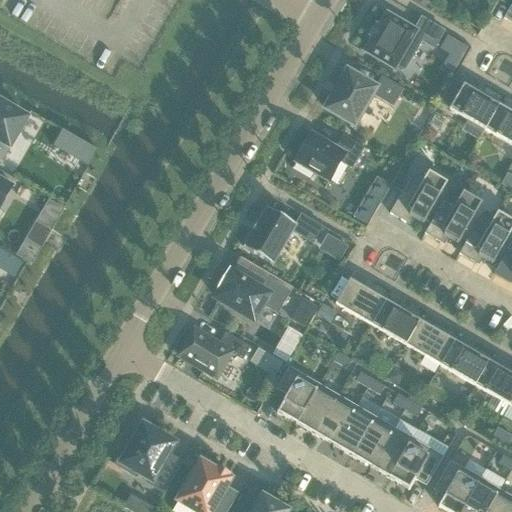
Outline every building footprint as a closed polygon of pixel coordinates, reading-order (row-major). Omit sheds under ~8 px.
[(435,49),(445,32),(422,19),(416,30),(387,13),(379,27),(376,26),(369,37),(372,39),(364,53),(395,71),(397,69),(401,71),(405,70),(422,42),(435,49)] [(469,51),(453,42),(446,55),(461,64),(469,51)] [(394,108),(404,90),(382,77),(376,89),(348,73),(326,110),(355,127),(373,96),(394,108)] [(499,107),(500,107),(502,104),(485,94),(483,98),(464,86),(450,111),(485,131),(499,107)] [(0,161),(2,163),(11,148),(6,145),(15,128),(21,131),(28,119),(0,102),(0,161)] [(511,114),(500,107),(499,107),(485,131),(511,147),(511,114)] [(421,139),(432,145),(438,135),(428,129),(421,139)] [(63,131),(54,147),(67,155),(77,139),(63,131)] [(295,163),(330,183),(341,163),(353,170),(365,149),(343,136),(337,148),(312,134),(295,163)] [(468,166),(477,171),(482,162),(473,157),(468,166)] [(414,174),(390,215),(406,224),(410,217),(424,225),(448,184),(429,173),(425,180),(414,174)] [(0,209),(13,187),(0,179),(0,209)] [(355,219),(366,226),(389,187),(378,180),(355,219)] [(438,212),(425,235),(440,244),(444,237),(458,245),(482,204),(463,193),(448,218),(446,217),(438,212)] [(48,201),(16,257),(31,266),(63,210),(48,201)] [(444,203),(438,212),(446,217),(452,207),(444,203)] [(295,225),(267,209),(244,249),(274,266),(293,232),(314,244),(323,228),(301,215),(295,225)] [(459,255),(475,264),(479,257),(493,265),(511,232),(511,221),(498,213),(483,239),(473,233),(459,255)] [(344,258),(350,248),(330,237),(324,246),(344,258)] [(511,255),(507,253),(494,275),(510,284),(511,279),(511,255)] [(268,280),(261,292),(229,273),(219,290),(221,291),(216,300),(254,322),(263,306),(277,314),(290,293),(268,280)] [(385,302),(386,303),(388,299),(371,289),(369,293),(350,281),(336,306),(371,326),(385,302)] [(187,296),(181,311),(203,319),(208,305),(187,296)] [(318,308),(305,301),(295,318),(308,325),(318,308)] [(404,313),(386,303),(385,302),(371,326),(406,347),(420,322),(421,323),(423,319),(406,310),(404,313)] [(316,317),(331,325),(337,313),(323,305),(316,317)] [(344,335),(350,322),(336,316),(330,329),(344,335)] [(438,333),(421,323),(420,322),(406,347),(440,367),(454,342),(455,343),(457,339),(440,330),(438,333)] [(243,361),(250,348),(226,334),(219,346),(195,332),(180,357),(217,379),(231,355),(243,361)] [(473,353),(455,343),(454,342),(440,367),(475,387),(489,363),(490,363),(492,360),(475,350),(473,353)] [(283,364),(260,350),(254,360),(277,374),(283,364)] [(335,363),(346,369),(351,362),(340,355),(335,363)] [(507,373),(490,363),(489,363),(475,387),(509,407),(511,402),(511,371),(509,370),(507,373)] [(296,427),(320,386),(290,369),(277,390),(288,396),(277,414),(286,419),(285,420),(286,421),(287,420),(296,425),(296,426),(296,427)] [(402,379),(401,374),(394,370),(387,382),(397,387),(402,379)] [(368,390),(373,381),(361,374),(356,383),(368,390)] [(368,390),(380,396),(385,387),(373,381),(368,390)] [(316,437),(339,397),(320,386),(296,427),(297,427),(297,426),(307,432),(306,433),(308,433),(308,432),(316,437)] [(406,411),(411,402),(398,395),(393,404),(406,411)] [(334,449),(357,408),(339,397),(316,437),(323,441),(322,442),(323,443),(324,441),(334,447),(333,448),(334,449)] [(411,402),(406,411),(418,418),(423,409),(411,402)] [(445,405),(441,412),(448,416),(452,409),(445,405)] [(353,458),(376,419),(357,408),(334,449),(335,448),(344,453),(344,454),(345,455),(345,454),(353,458)] [(371,470),(395,430),(376,419),(353,458),(360,463),(360,464),(361,464),(361,463),(371,469),(370,470),(371,470)] [(149,429),(148,429),(144,427),(131,449),(127,447),(116,465),(140,480),(142,476),(152,482),(150,485),(165,494),(182,464),(183,463),(169,455),(175,445),(170,442),(171,442),(149,429)] [(511,441),(511,437),(498,429),(491,441),(507,451),(511,441)] [(390,480),(413,441),(395,430),(371,470),(371,471),(372,470),(382,475),(381,476),(382,477),(383,476),(390,480)] [(413,441),(390,480),(397,484),(397,486),(398,486),(399,485),(410,491),(416,481),(427,487),(443,458),(449,449),(419,431),(419,432),(413,441)] [(183,463),(182,464),(190,469),(195,461),(187,456),(183,463)] [(511,473),(511,470),(511,461),(503,457),(498,466),(511,473)] [(462,511),(481,480),(451,463),(434,491),(445,498),(439,508),(444,511),(462,511)] [(219,470),(217,473),(201,464),(180,501),(197,511),(227,511),(238,495),(226,488),(230,480),(228,479),(229,476),(219,470)] [(487,511),(500,491),(481,480),(462,511),(487,511)] [(511,511),(511,498),(500,491),(487,511),(511,511)] [(290,511),(291,511),(263,496),(255,509),(240,501),(233,511),(290,511)] [(143,501),(136,511),(149,511),(153,507),(143,501)]
